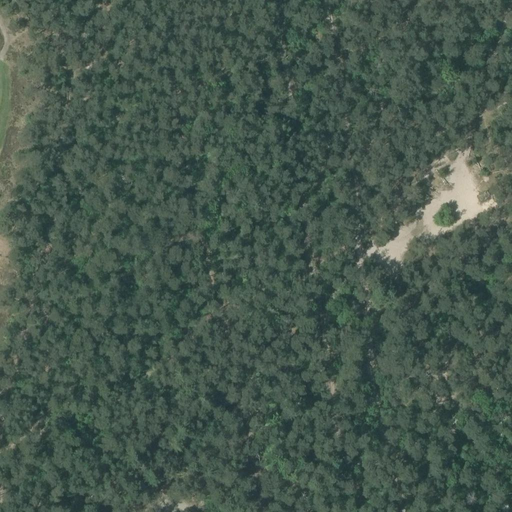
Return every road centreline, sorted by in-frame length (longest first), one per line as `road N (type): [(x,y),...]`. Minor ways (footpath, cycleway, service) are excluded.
road 1 (unknown): [(397,511),(352,267),(357,201),(325,0)]
road 2 (track): [(345,511),(273,0)]
road 3 (track): [(242,436),(152,0)]
road 4 (unknown): [(0,415),(25,326),(21,179),(61,0)]
